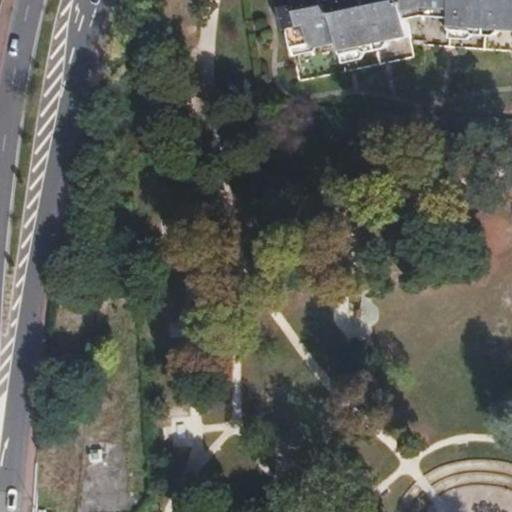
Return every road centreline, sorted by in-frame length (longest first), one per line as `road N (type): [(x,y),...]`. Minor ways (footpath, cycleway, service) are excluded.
road 1 (secondary): [(0,444),(95,0)]
road 2 (secondary): [(30,0),(13,63),(0,196)]
